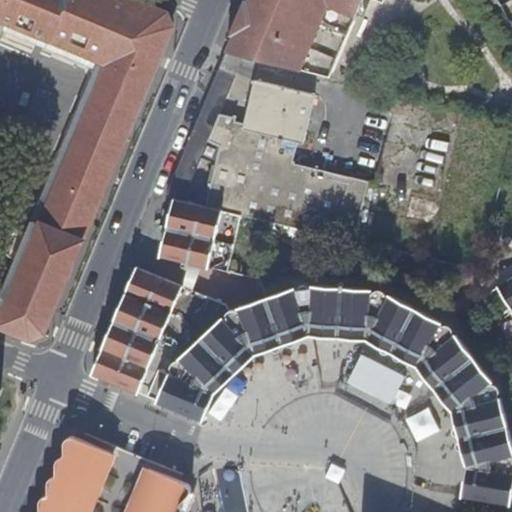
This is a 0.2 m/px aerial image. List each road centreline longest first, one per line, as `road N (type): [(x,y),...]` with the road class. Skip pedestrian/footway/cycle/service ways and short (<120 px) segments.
road 1 (residential): [(216,0),(58,377)]
road 2 (residential): [(376,511),(357,467),(340,454),(220,445),(58,377)]
road 3 (residential): [(58,377),(2,511)]
